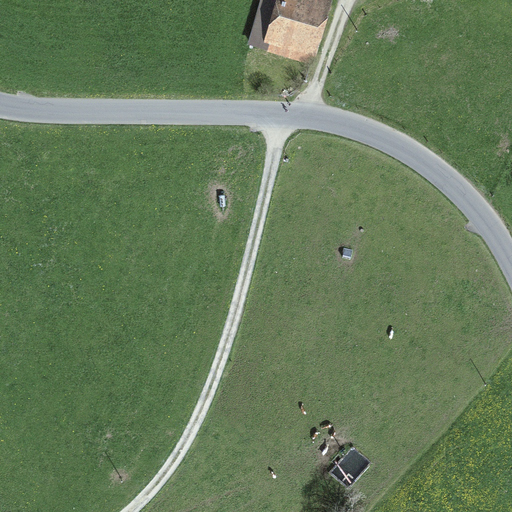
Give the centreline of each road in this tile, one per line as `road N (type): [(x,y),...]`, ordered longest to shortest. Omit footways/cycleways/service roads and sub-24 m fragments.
road 1 (unclassified): [(511,265),(464,193),(403,151),(313,118),(0,104)]
road 2 (track): [(129,511),(197,426),(235,319),(283,115)]
road 3 (track): [(313,118),(329,40),(349,0)]
